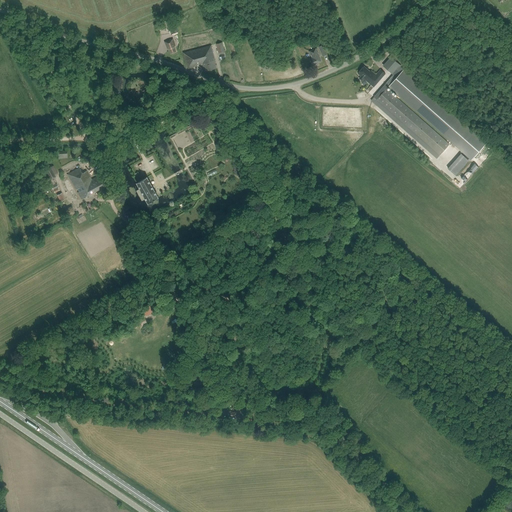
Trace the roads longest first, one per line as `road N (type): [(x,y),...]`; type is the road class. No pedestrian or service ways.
road 1 (unclassified): [(0,9),(77,40),(262,89),(308,80),(358,57),(431,0)]
road 2 (unclassified): [(409,511),(342,441),(313,424),(112,401),(0,376)]
road 3 (primary): [(162,511),(0,402)]
road 4 (unclassified): [(143,511),(0,414)]
road 5 (track): [(181,112),(212,96),(275,208)]
road 6 (unclassified): [(96,157),(25,22)]
road 7 (track): [(275,208),(163,274)]
